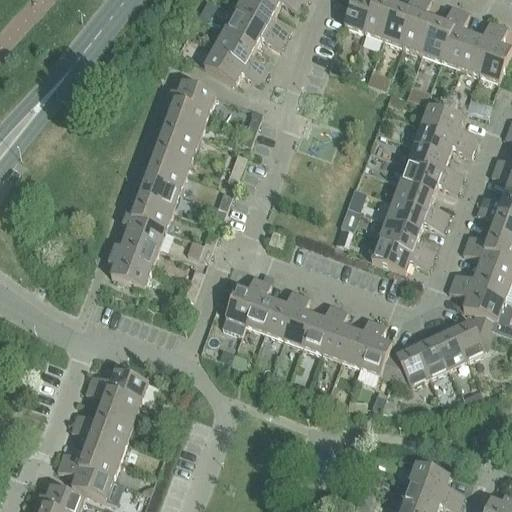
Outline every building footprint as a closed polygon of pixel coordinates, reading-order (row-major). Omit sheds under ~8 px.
[(304,11),(284,0),(246,0),(245,1),(277,19),(282,10),(299,19),(304,11)] [(284,0),(304,11),(309,3),(304,0),(284,0)] [(357,0),(345,32),(365,40),(379,0),(369,0),(369,3),(361,0),(357,0)] [(379,0),(365,40),(384,47),(397,13),(387,9),(390,0),(379,0)] [(384,47),(403,54),(423,1),(418,0),(413,0),(407,17),(397,13),(384,47)] [(235,19),(284,46),(289,38),(271,28),(277,19),(245,1),(235,19)] [(403,54),(422,61),(435,27),(425,24),(432,5),(423,1),(403,54)] [(422,61),(442,68),(461,16),(452,12),(445,31),(435,27),(422,61)] [(442,68),(461,75),(473,41),(463,38),(470,19),(461,16),(442,68)] [(235,19),(225,37),(257,55),(262,45),(280,55),(284,46),(235,19)] [(461,75),(480,82),(499,30),(490,26),(483,45),(473,41),(461,75)] [(499,30),(480,82),(500,90),(511,56),(511,55),(501,52),(508,33),(499,30)] [(257,55),(225,37),(215,55),(264,82),(269,74),(252,64),(257,55)] [(264,82),(215,55),(205,73),(236,91),(242,81),(260,90),(264,82)] [(169,107),(209,122),(217,102),(183,89),(179,100),(172,98),(169,107)] [(169,128),(202,141),(209,122),(169,107),(166,116),(172,118),(169,128)] [(430,113),(422,133),(475,152),(478,143),(459,136),(463,125),(430,113)] [(252,122),(247,135),(256,139),(261,125),(252,122)] [(155,145),(195,160),(202,141),(169,128),(165,138),(158,136),(155,145)] [(422,133),(415,152),(449,164),(453,154),(471,161),(475,152),(422,133)] [(242,149),(251,152),(256,139),(247,135),(242,149)] [(154,166),(188,179),(195,160),(155,145),(152,154),(158,156),(154,166)] [(408,171),(461,190),(464,181),(445,174),(449,164),(415,152),(408,171)] [(233,174),(242,177),(247,164),(238,160),(233,174)] [(511,169),(499,165),(495,174),(511,179),(511,169)] [(141,183),(181,198),(188,179),(154,166),(151,177),(144,174),(141,183)] [(461,190),(408,171),(401,190),(435,203),(438,192),(457,199),(461,190)] [(242,177),(233,174),(228,187),(237,191),(242,177)] [(511,190),(507,200),(511,201),(511,179),(495,174),(492,183),(511,190)] [(181,198),(141,183),(138,192),(144,195),(140,205),(174,217),(181,198)] [(435,203),(401,190),(394,209),(446,229),(450,220),(431,213),(435,203)] [(219,212),(228,215),(233,202),(224,198),(219,212)] [(484,203),(481,212),(511,223),(511,201),(507,200),(503,210),(484,203)] [(130,213),(127,222),(167,236),(174,217),(140,205),(136,215),(130,213)] [(394,209),(387,228),(421,241),(424,231),(443,238),(446,229),(394,209)] [(228,215),(219,212),(214,225),(223,229),(228,215)] [(493,238),(511,245),(511,223),(481,212),(478,221),(497,228),(493,238)] [(126,243),(160,256),(167,236),(127,222),(123,231),(130,233),(126,243)] [(380,248),(432,267),(436,258),(417,251),(421,241),(387,228),(380,248)] [(205,251),(214,254),(219,240),(210,237),(205,251)] [(274,237),(271,244),(269,249),(283,254),(288,242),(274,237)] [(467,251),(511,267),(511,245),(493,238),(489,249),(470,242),(467,251)] [(160,256),(126,243),(122,253),(116,251),(112,260),(153,275),(160,256)] [(432,267),(380,248),(372,267),(406,280),(410,269),(429,276),(432,267)] [(200,264),(209,267),(214,254),(205,251),(200,264)] [(511,267),(467,251),(463,260),(482,267),(478,277),(511,289),(511,267)] [(153,275),(112,260),(109,269),(116,271),(112,282),(145,295),(153,275)] [(191,289),(200,292),(205,279),(196,275),(191,289)] [(511,289),(478,277),(475,287),(456,280),(453,289),(505,308),(511,289)] [(246,332),(263,287),(254,283),(249,297),(238,293),(226,325),(246,332)] [(265,339),(277,308),(267,304),(272,290),(263,287),(246,332),(265,339)] [(200,292),(191,289),(186,302),(195,306),(200,292)] [(464,316),(475,320),(498,328),(503,330),(511,327),(511,324),(511,312),(511,310),(505,308),(453,289),(449,298),(468,305),(464,316)] [(285,346),(301,301),(292,298),(287,311),(277,308),(265,339),(285,346)] [(285,346),(304,353),(315,322),(305,318),(310,304),(301,301),(285,346)] [(315,322),(304,353),(323,360),(340,315),(331,312),(326,326),(315,322)] [(323,360),(342,367),(354,336),(344,332),(349,318),(340,315),(323,360)] [(459,326),(450,330),(467,367),(487,358),(498,328),(475,320),(473,328),(462,332),(459,326)] [(342,367),(361,375),(378,329),(369,326),(364,340),(354,336),(342,367)] [(361,375),(381,382),(389,360),(393,350),(382,346),(387,332),(378,329),(361,375)] [(445,340),(435,345),(449,376),(467,367),(450,330),(442,334),(445,340)] [(413,347),(430,384),(449,376),(435,345),(425,350),(422,343),(413,347)] [(389,360),(381,382),(411,393),(430,384),(413,347),(405,351),(408,358),(397,362),(389,360)] [(93,382),(90,391),(142,410),(150,390),(116,378),(112,389),(93,382)] [(105,407),(101,417),(135,429),(142,410),(90,391),(86,400),(105,407)] [(79,420),(76,429),(128,448),(135,429),(101,417),(98,427),(79,420)] [(91,445),(87,455),(121,468),(128,448),(76,429),(72,438),(91,445)] [(65,458),(61,467),(114,487),(121,468),(87,455),(83,465),(65,458)] [(114,487),(61,467),(58,476),(77,483),(73,494),(106,507),(114,487)] [(409,490),(462,509),(465,500),(446,493),(450,482),(417,470),(409,490)] [(460,511),(462,509),(409,490),(402,509),(410,511),(439,511),(440,511),(441,511),(460,511)] [(38,511),(40,511),(83,511),(85,506),(52,494),(48,505),(41,502),(38,511)] [(489,511),(511,511),(511,505),(505,503),(503,509),(492,505),(489,511)]
